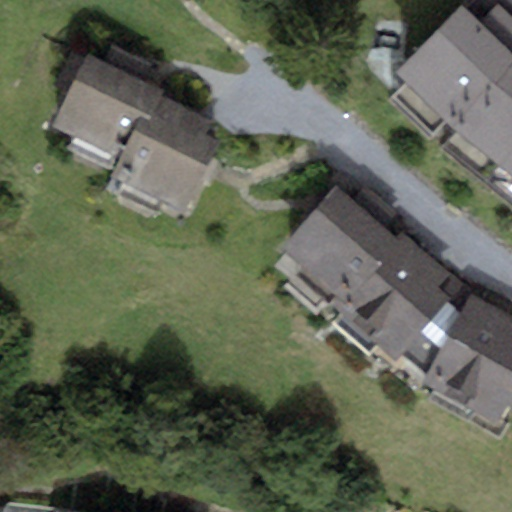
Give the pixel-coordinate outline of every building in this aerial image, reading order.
[(511,54),(468,17),(409,85),(511,173),(511,54)] [(151,112),(93,74),(67,124),(126,158),(151,112)] [(131,178),(199,205),(214,163),(152,136),(131,178)] [(286,245),(347,297),(389,263),(332,205),(286,245)] [(345,304),(404,355),(444,315),(394,265),(345,304)] [(511,419),(511,333),(477,312),(433,383),(506,429),(511,419)]
